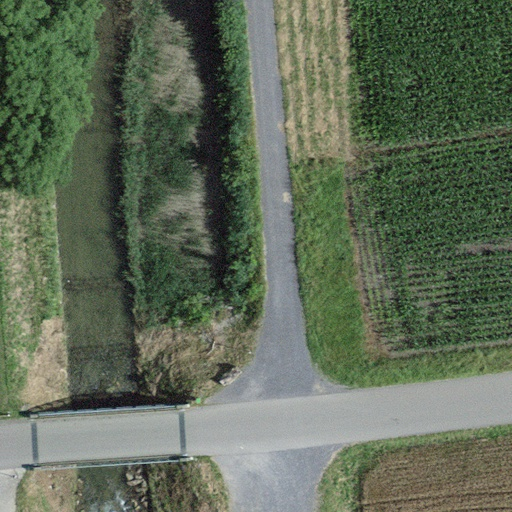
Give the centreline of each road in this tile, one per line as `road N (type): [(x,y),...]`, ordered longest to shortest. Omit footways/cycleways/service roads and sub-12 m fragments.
road 1 (unclassified): [(0,445),(279,429),(511,394)]
road 2 (track): [(279,429),(282,352),(251,0)]
